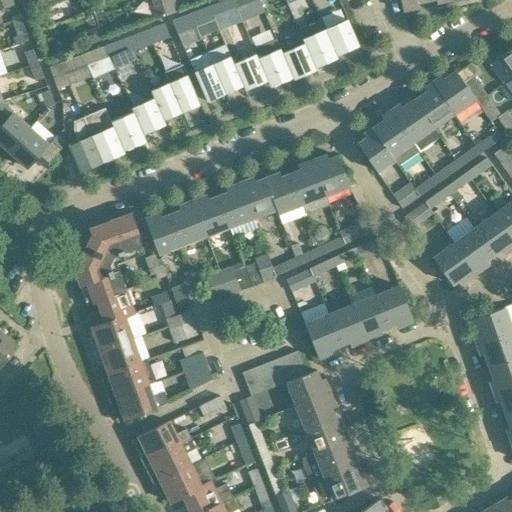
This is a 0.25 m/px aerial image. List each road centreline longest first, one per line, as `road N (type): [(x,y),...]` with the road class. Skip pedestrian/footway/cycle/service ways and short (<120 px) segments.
road 1 (residential): [(331,115),(26,230)]
road 2 (residential): [(137,494),(49,329),(26,230)]
road 3 (residential): [(407,511),(349,382),(360,360),(448,314)]
road 4 (residential): [(448,314),(331,115)]
road 5 (residential): [(511,6),(331,115)]
road 6 (residential): [(506,479),(448,314)]
